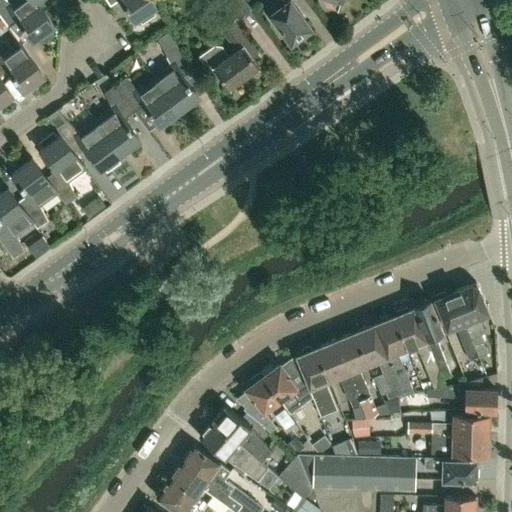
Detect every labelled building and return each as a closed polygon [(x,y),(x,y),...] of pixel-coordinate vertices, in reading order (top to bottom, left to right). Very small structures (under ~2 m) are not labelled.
[(53,27),(35,2),(33,0),(17,0),(11,4),(6,0),(0,0),(0,15),(9,27),(19,20),(34,41),(37,39),(38,40),(44,40),(49,36),(51,30),(50,29),(53,27)] [(120,0),(135,21),(139,19),(142,24),(155,15),(152,10),(156,7),(151,0),(106,0),(111,6),(120,0)] [(224,0),(238,19),(250,10),(243,0),(224,0)] [(291,42),(310,28),(296,9),(298,7),(292,0),(277,0),(279,2),(267,10),(291,42)] [(209,71),(214,68),(229,88),(259,67),(252,58),(258,54),(234,20),(221,29),(237,50),(229,55),(222,45),(214,45),(198,56),(209,71)] [(158,39),(164,50),(172,66),(155,78),(180,112),(199,98),(183,77),(194,69),(174,43),(167,32),(158,39)] [(0,51),(0,75),(8,69),(24,91),(45,76),(20,42),(3,54),(0,51)] [(180,112),(155,78),(139,90),(126,78),(115,86),(135,113),(144,106),(159,126),(180,112)] [(0,104),(12,96),(0,80),(0,104)] [(135,113),(115,86),(104,94),(112,110),(96,122),(120,155),(140,140),(125,120),(135,113)] [(120,155),(96,122),(80,133),(67,121),(56,130),(60,136),(75,156),(85,149),(100,169),(120,155)] [(68,181),(84,169),(75,156),(60,136),(56,138),(53,134),(39,144),(43,148),(40,151),(55,172),(46,178),(57,193),(65,205),(76,197),(68,181)] [(18,202),(32,222),(37,229),(48,221),(40,206),(57,193),(46,178),(32,159),(13,174),(28,194),(18,202)] [(32,222),(18,202),(8,188),(0,193),(0,220),(3,225),(0,226),(0,242),(11,258),(23,250),(16,235),(32,222)] [(479,355),(488,351),(482,335),(486,333),(480,317),(488,313),(476,281),(452,291),(479,355)] [(469,359),(479,355),(452,291),(446,293),(445,291),(435,294),(436,297),(434,298),(447,329),(456,326),(469,359)] [(414,307),(444,378),(452,375),(436,336),(445,332),(432,299),(428,301),(425,299),(421,301),(420,304),(414,307)] [(408,347),(415,344),(434,387),(446,385),(444,378),(414,307),(408,309),(407,306),(396,310),(397,313),(394,315),(408,347)] [(398,351),(408,347),(394,315),(388,317),(387,314),(381,317),(382,320),(375,322),(404,394),(414,392),(402,362),(398,351)] [(375,322),(355,331),(368,363),(378,359),(390,389),(386,391),(388,398),(393,397),(403,393),(404,395),(404,394),(375,322)] [(355,331),(336,338),(358,395),(363,406),(367,417),(378,412),(363,377),(359,367),(368,363),(355,331)] [(336,338),(317,346),(330,379),(338,376),(342,386),(347,399),(358,395),(336,338)] [(337,409),(326,380),(330,379),(317,346),(311,348),(310,346),(306,346),(303,348),(304,351),(296,354),(302,368),(310,389),(313,397),(321,415),(337,409)] [(272,364),(260,372),(280,400),(293,391),(298,397),(310,389),(302,368),(298,370),(293,358),(282,366),(280,363),(274,368),(272,364)] [(280,400),(260,372),(249,380),(252,384),(246,388),(248,391),(237,398),(246,405),(244,409),(269,430),(276,426),(265,411),(280,400)] [(465,395),(464,409),(495,410),(495,406),(497,404),(497,393),(496,391),(496,388),(482,387),(482,376),(446,385),(434,387),(427,389),(427,394),(465,395)] [(401,413),(400,397),(386,400),(390,413),(401,413)] [(226,405),(224,407),(212,420),(262,462),(272,451),(251,427),(226,405)] [(362,406),(353,408),(355,418),(367,417),(363,406),(362,406)] [(432,432),(487,434),(487,426),(491,427),(491,416),(487,416),(487,414),(454,413),(454,422),(408,421),(408,431),(432,432)] [(356,435),(367,435),(366,418),(353,419),(354,431),(356,435)] [(200,434),(225,455),(258,480),(267,467),(262,462),(212,420),(200,434)] [(487,441),(487,434),(432,432),(431,452),(486,454),(486,451),(490,451),(490,441),(487,441)] [(357,454),(358,454),(358,451),(352,434),(346,437),(353,454),(357,454)] [(318,453),(331,444),(324,435),(312,444),(318,453)] [(362,437),(362,451),(382,451),(382,437),(362,437)] [(225,480),(231,471),(191,443),(180,459),(241,503),(253,511),(258,511),(263,506),(225,480)] [(297,452),(291,462),(299,463),(311,490),(320,508),(321,511),(374,511),(375,489),(418,491),(418,456),(374,455),(359,454),(358,454),(357,454),(353,454),(318,453),(297,452)] [(476,457),(423,456),(423,467),(443,467),(443,479),(475,480),(475,476),(478,475),(478,467),(476,466),(476,457)] [(168,476),(196,496),(202,487),(237,511),(253,511),(241,503),(180,459),(168,476)] [(299,463),(291,462),(278,476),(304,498),(311,490),(299,463)] [(184,511),(196,496),(168,476),(155,495),(179,511),(184,511)] [(392,511),(393,494),(380,494),(379,511),(392,511)] [(423,504),(422,511),(474,511),(475,508),(477,508),(477,497),(475,497),(475,495),(444,494),(444,505),(423,504)] [(321,511),(320,508),(306,498),(297,511),(298,511),(321,511)]
